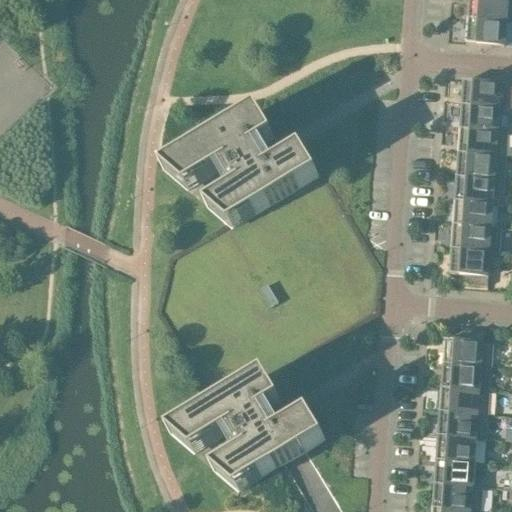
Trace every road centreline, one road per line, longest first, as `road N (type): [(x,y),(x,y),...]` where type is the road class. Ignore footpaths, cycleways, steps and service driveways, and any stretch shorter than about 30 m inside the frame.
road 1 (residential): [(389,305),(406,62)]
road 2 (residential): [(375,511),(389,305)]
road 3 (residential): [(511,314),(389,305)]
